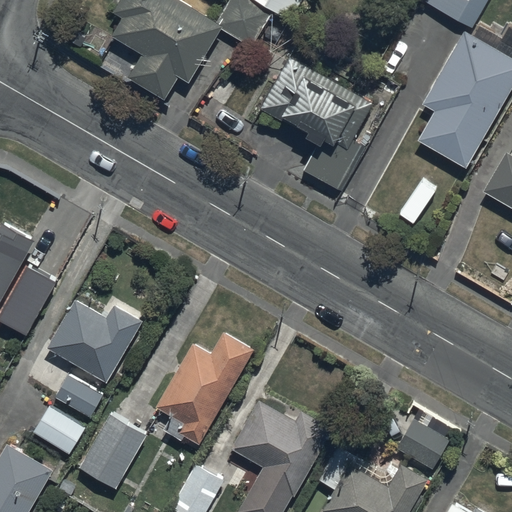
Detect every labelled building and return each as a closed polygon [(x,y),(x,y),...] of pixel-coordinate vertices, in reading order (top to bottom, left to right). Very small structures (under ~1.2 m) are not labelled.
[(122,0),(114,14),(124,20),(113,39),(143,56),(130,80),(167,101),(181,78),(193,85),(224,32),(252,48),(273,12),(251,0),(231,0),(219,23),(179,0),(122,0)] [(302,0),(256,0),(291,20),(302,0)] [(419,0),(474,29),(489,0),(419,0)] [(467,30),(425,105),(436,111),(418,142),(468,171),(511,96),(511,27),(509,26),(503,37),(482,25),(476,35),(467,30)] [(375,104),(289,57),(261,110),(310,136),(308,140),(318,146),(304,172),(341,192),(366,148),(354,142),(375,104)] [(511,208),(511,155),(508,154),(485,194),(511,208)] [(0,309),(36,242),(2,224),(0,228),(0,309)] [(31,265),(0,319),(29,335),(60,281),(31,265)] [(108,319),(76,301),(49,348),(108,383),(143,322),(115,306),(108,319)] [(256,351),(225,333),(212,355),(194,345),(157,408),(184,424),(179,433),(201,445),(256,351)] [(104,396),(68,376),(56,398),(92,418),(104,396)] [(287,511),(334,429),(303,411),(297,422),(268,406),(269,403),(258,397),(233,442),(236,444),(233,450),(268,469),(243,511),(287,511)] [(87,428),(50,406),(35,432),(72,455),(87,428)] [(149,436),(109,414),(80,468),(118,490),(149,436)] [(451,441),(414,419),(398,449),(434,470),(451,441)] [(31,511),(55,473),(8,446),(0,460),(0,511),(31,511)] [(210,511),(227,481),(197,465),(172,509),(176,511),(210,511)] [(410,511),(429,481),(401,465),(388,488),(350,466),(323,511),(410,511)]
